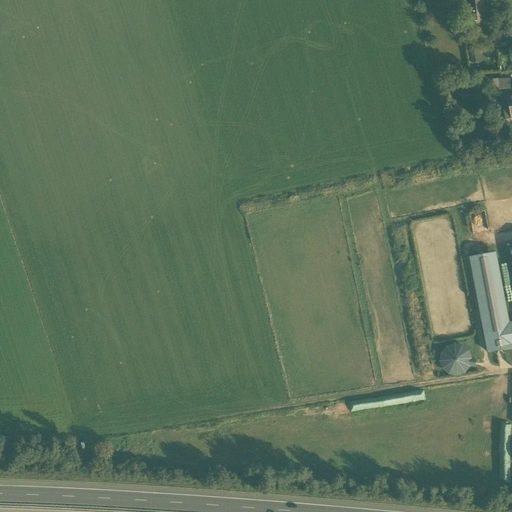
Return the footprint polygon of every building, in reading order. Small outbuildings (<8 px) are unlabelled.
[(483,20),(481,0),(463,0),(466,22),(483,20)] [(499,80),(500,89),(508,89),(510,89),(510,79),(499,80)] [(501,98),(506,97),(510,96),(508,89),(500,89),(501,98)] [(494,253),(470,258),(488,353),(511,348),(511,346),(508,324),(494,253)] [(445,378),(473,367),(463,340),(435,351),(445,378)]
